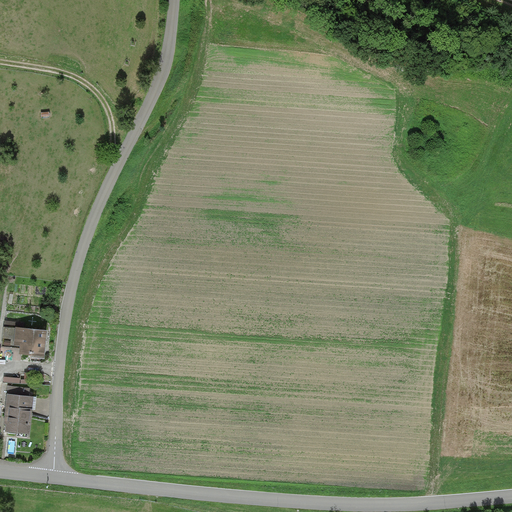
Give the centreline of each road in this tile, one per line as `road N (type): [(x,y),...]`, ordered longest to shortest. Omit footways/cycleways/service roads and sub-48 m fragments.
road 1 (unclassified): [(175,0),(157,85),(84,234),(73,275),(62,327),(55,478)]
road 2 (tertiary): [(511,498),(364,505),(55,478)]
road 3 (track): [(115,165),(106,109),(86,85),(46,67),(0,61)]
road 4 (track): [(127,144),(187,88),(207,0)]
